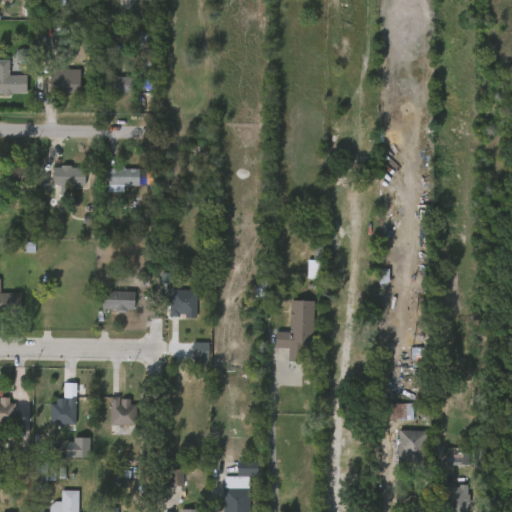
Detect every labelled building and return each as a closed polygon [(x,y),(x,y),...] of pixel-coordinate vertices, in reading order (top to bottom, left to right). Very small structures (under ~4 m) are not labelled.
[(136,0),(137,9),(119,8),(119,0),(136,0)] [(152,25),(153,41),(155,41),(156,61),(142,62),(142,69),(133,69),(130,26),(152,25)] [(0,59),(6,59),(6,75),(26,76),(26,86),(23,86),(23,92),(10,92),(9,95),(0,95),(0,59)] [(64,92),(63,96),(55,95),(55,93),(46,92),(47,74),(78,75),(77,93),(64,92)] [(132,76),(132,93),(117,93),(117,96),(105,95),(105,93),(99,93),(100,76),(132,76)] [(0,164),(8,164),(8,167),(22,167),(22,184),(0,184),(0,164)] [(68,164),(68,167),(82,168),(82,173),(84,173),(82,185),(68,185),(68,189),(59,189),(59,186),(50,185),(50,167),(58,167),(59,164),(68,164)] [(122,166),(122,169),(136,169),(136,186),(121,186),(121,191),(105,191),(105,168),(114,168),(114,166),(122,166)] [(322,279),(306,279),(307,259),(313,259),(313,247),(323,247),(322,279)] [(194,290),(194,317),(183,317),(183,314),(177,314),(177,316),(167,316),(168,289),(194,290)] [(108,290),(132,292),(131,310),(122,309),(122,312),(111,311),(112,309),(99,308),(100,290),(108,290)] [(0,293),(17,293),(18,313),(0,313),(0,293)] [(312,301),(310,337),(315,337),(314,351),(302,351),(302,362),(286,362),(286,348),(272,347),(273,331),(286,332),(286,335),(287,335),(289,300),(312,301)] [(431,347),(430,379),(415,378),(415,371),(419,371),(420,365),(411,365),(411,347),(431,347)] [(198,372),(199,348),(182,348),(181,371),(198,372)] [(74,397),(73,425),(47,424),(48,404),(54,404),(54,398),(63,398),(63,404),(65,404),(65,395),(74,396),(74,397)] [(0,396),(9,396),(9,402),(15,402),(15,423),(0,422),(0,396)] [(117,404),(118,404),(118,399),(128,399),(128,404),(134,405),(133,426),(108,425),(109,396),(117,396),(117,404)] [(391,399),(392,404),(411,403),(412,419),(385,420),(384,403),(386,403),(386,399),(391,399)] [(424,460),(424,466),(395,465),(396,430),(425,431),(424,460)] [(47,492),(35,491),(35,460),(56,461),(55,480),(47,479),(47,492)] [(247,476),(247,511),(221,511),(222,476),(235,476),(235,461),(255,461),(255,476),(247,476)] [(155,487),(154,487),(153,471),(181,469),(182,486),(155,487)] [(465,485),(465,495),(468,495),(468,504),(470,504),(470,511),(446,511),(446,505),(435,504),(435,496),(442,496),(442,487),(457,487),(457,485),(465,485)] [(79,489),(79,511),(50,511),(50,506),(55,500),(61,500),(62,489),(79,489)]
